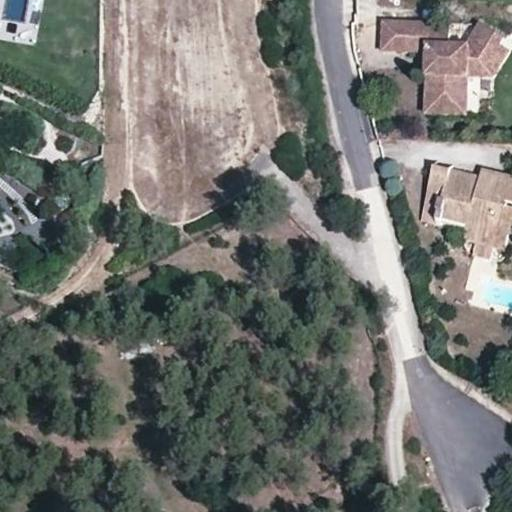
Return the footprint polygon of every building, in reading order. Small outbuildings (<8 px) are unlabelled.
[(391,22),(383,22),(382,53),(403,53),(403,40),(390,40),(391,22)] [(449,25),(391,22),(390,40),(403,40),(403,53),(418,53),(426,54),(426,68),(424,116),(456,117),(457,97),(468,98),(468,78),(468,66),(483,68),(499,45),(504,40),(480,23),(464,47),(449,46),(449,25)] [(508,52),(499,45),(483,68),(468,66),(468,78),(492,79),(508,52)] [(418,68),(426,68),(426,54),(418,53),(418,68)] [(467,117),(468,98),(457,97),(456,117),(467,117)] [(449,172),(435,169),(433,176),(447,179),(449,172)] [(474,178),(449,172),(447,179),(433,176),(424,213),(440,218),(441,211),(471,218),(469,227),(481,230),(477,245),(495,249),(505,252),(509,237),(511,237),(511,210),(508,209),(509,203),(511,204),(511,179),(483,172),(480,179),(479,187),(471,185),(474,178)] [(480,179),(474,178),(471,185),(479,187),(480,179)] [(439,220),(469,227),(471,218),(441,211),(440,218),(439,220)] [(439,220),(440,218),(424,213),(423,222),(438,225),(439,220)] [(465,242),(477,245),(481,230),(469,227),(465,242)] [(491,261),(495,249),(477,245),(475,256),(491,261)]
